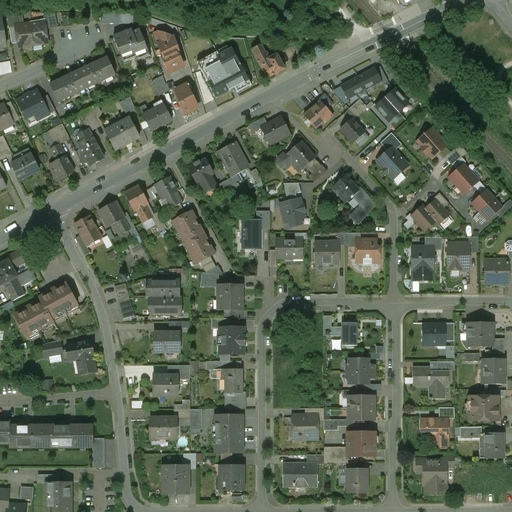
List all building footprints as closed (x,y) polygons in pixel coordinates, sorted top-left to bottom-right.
[(22,15),(7,17),(9,30),(15,29),(15,27),(24,26),(22,15)] [(44,23),(30,25),(33,45),(47,42),(47,43),(48,43),(44,23)] [(24,26),(15,27),(15,29),(19,48),(19,47),(33,45),(30,25),(24,26)] [(139,30),(133,32),(131,30),(113,37),(123,63),(136,58),(137,61),(150,56),(139,30)] [(170,36),(158,33),(155,34),(159,45),(164,59),(164,60),(167,67),(167,69),(169,74),(183,67),(179,58),(180,57),(174,38),(171,39),(170,36)] [(269,59),(262,45),(251,51),(263,73),(261,74),(264,80),(274,75),(274,76),(284,70),(276,55),(269,59)] [(252,86),(244,71),(232,49),(219,56),(217,53),(210,57),(212,60),(199,66),(216,99),(235,89),(238,94),(242,91),(243,91),(244,91),(245,91),(246,91),(247,90),(249,89),(249,87),(252,86)] [(107,58),(50,85),(58,103),(115,76),(107,58)] [(375,69),(358,78),(364,91),(381,82),(375,69)] [(163,77),(155,81),(162,95),(168,91),(163,77)] [(358,78),(341,87),(348,99),(364,91),(358,78)] [(188,85),(178,90),(180,94),(177,96),(180,103),(178,103),(182,110),(181,110),(184,116),(197,109),(194,101),(195,101),(191,94),(192,94),(191,89),(188,85)] [(395,90),(385,99),(399,114),(409,105),(395,90)] [(37,91),(17,101),(27,122),(36,117),(38,121),(49,115),(41,99),(37,91)] [(333,104),(324,94),(318,100),(319,102),(320,102),(327,109),(333,104)] [(359,94),(345,106),(349,110),(360,100),(362,98),(359,94)] [(55,112),(47,96),(41,99),(49,115),(55,112)] [(130,98),(123,101),(128,114),(135,111),(130,98)] [(399,114),(385,99),(378,105),(375,108),(389,123),(399,114)] [(349,110),(348,110),(353,115),(364,105),(360,100),(349,110)] [(19,120),(10,102),(4,106),(13,124),(19,120)] [(162,102),(154,106),(156,110),(143,116),(151,132),(172,121),(162,102)] [(319,102),(304,116),(315,129),(324,121),(325,123),(333,116),(327,109),(320,102),(319,102)] [(3,105),(0,107),(0,130),(13,124),(4,106),(3,105)] [(97,106),(79,114),(88,131),(89,132),(102,125),(93,109),(96,108),(95,107),(97,106)] [(129,118),(105,131),(115,151),(139,138),(129,118)] [(264,118),(248,126),(252,134),(261,129),(261,128),(267,125),(264,118)] [(267,125),(261,128),(261,129),(265,136),(264,140),(266,144),(270,145),(289,135),(280,118),(267,125)] [(365,133),(352,119),(340,130),(353,144),(355,141),(360,146),(368,139),(364,134),(365,133)] [(62,125),(50,131),(51,131),(42,135),(50,150),(58,146),(57,144),(59,143),(69,138),(62,125)] [(89,132),(88,131),(85,133),(83,129),(80,128),(75,131),(74,134),(76,138),(79,144),(78,146),(85,158),(82,159),(84,163),(86,161),(89,167),(104,159),(95,142),(89,132)] [(447,146),(432,129),(418,141),(424,148),(421,150),(426,155),(427,154),(432,159),(438,153),(444,159),(450,153),(445,147),(447,146)] [(391,134),(380,143),(388,152),(392,148),(395,151),(401,145),(391,134)] [(315,159),(301,142),(285,157),(283,155),(278,159),(278,164),(281,168),(286,168),(291,165),(298,173),(306,167),(314,159),(315,159)] [(74,173),(59,143),(57,144),(58,146),(50,150),(56,162),(51,165),(53,169),(51,170),(54,175),(56,174),(59,181),(74,173)] [(235,143),(218,152),(232,177),(234,176),(248,168),(235,143)] [(7,144),(0,147),(0,160),(12,155),(7,144)] [(467,154),(459,145),(454,149),(462,158),(467,154)] [(388,152),(382,156),(384,159),(379,164),(383,169),(382,170),(386,175),(387,174),(393,180),(407,167),(397,156),(398,155),(395,151),(392,148),(388,152)] [(24,159),(23,158),(18,161),(18,162),(11,165),(19,181),(39,171),(31,155),(24,159)] [(205,159),(199,162),(197,162),(195,164),(194,165),(188,168),(196,183),(199,182),(205,193),(216,187),(210,176),(213,174),(205,159)] [(321,166),(314,159),(306,167),(312,174),(313,175),(321,167),(321,166)] [(464,165),(448,178),(456,187),(471,173),(464,165)] [(321,167),(313,175),(312,174),(309,177),(315,183),(327,172),(322,166),(321,166),(321,167)] [(260,178),(256,169),(250,173),(256,185),(262,182),(260,178)] [(471,173),(456,187),(463,195),(479,182),(471,173)] [(238,183),(234,176),(232,177),(232,178),(228,180),(234,192),(240,188),(238,183)] [(345,176),(332,189),(345,203),(351,198),(351,199),(353,197),(360,206),(350,217),(358,224),(375,206),(360,189),(358,190),(345,176)] [(169,178),(155,186),(162,200),(166,198),(172,209),(180,205),(174,194),(177,192),(169,178)] [(228,180),(218,185),(225,197),(234,192),(228,180)] [(299,184),(284,184),(286,197),(287,197),(290,196),(296,194),(301,193),(299,184)] [(148,204),(139,186),(124,194),(134,212),(136,211),(143,223),(152,218),(145,205),(148,204)] [(156,198),(151,188),(146,190),(152,201),(156,198)] [(487,191),(471,204),(479,213),(494,199),(487,191)] [(449,204),(439,194),(433,199),(435,201),(443,209),(444,208),(449,204)] [(494,199),(479,213),(486,221),(502,207),(494,199)] [(291,202),(280,205),(285,224),(289,223),(291,228),(301,225),(300,220),(305,219),(303,214),(305,213),(303,204),(301,205),(300,200),(297,200),(291,202)] [(443,209),(435,201),(425,210),(435,222),(438,225),(448,216),(446,213),(447,212),(444,208),(443,209)] [(124,219),(115,203),(99,211),(108,227),(115,224),(121,235),(129,230),(130,230),(126,223),(124,219)] [(172,209),(170,210),(173,215),(183,210),(180,204),(180,205),(172,209)] [(435,222),(425,210),(422,207),(412,216),(417,222),(416,223),(420,228),(421,227),(425,231),(435,222)] [(183,210),(173,215),(176,220),(186,215),(183,210)] [(186,215),(176,220),(177,223),(174,224),(195,262),(197,260),(198,263),(200,262),(210,257),(214,254),(191,212),(186,215)] [(270,212),(256,212),(256,221),(262,221),(262,230),(270,230),(270,212)] [(159,215),(152,218),(159,233),(167,229),(159,215)] [(101,238),(90,217),(75,225),(80,236),(82,238),(88,234),(93,243),(101,238)] [(131,221),(126,223),(130,230),(129,230),(133,239),(139,236),(131,221)] [(256,221),(242,221),(242,231),(243,241),(242,241),(242,251),(262,251),(262,241),(260,241),(260,231),(262,231),(262,230),(262,221),(256,221)] [(88,234),(82,238),(80,236),(75,239),(85,256),(90,253),(86,246),(93,243),(88,234)] [(345,234),(337,234),(337,242),(339,242),(339,246),(345,246),(345,234)] [(360,234),(345,234),(345,246),(345,248),(356,248),(356,242),(360,242),(360,234)] [(478,238),(468,238),(468,244),(469,244),(469,254),(478,254),(478,238)] [(303,240),(276,240),(276,250),(276,259),(303,259),(303,240)] [(330,245),(315,245),(315,265),(339,265),(339,246),(339,242),(337,242),(330,242),(330,245)] [(360,242),(356,242),(356,248),(356,260),(363,260),(363,264),(371,264),(371,260),(379,260),(379,248),(376,248),(376,242),(360,242)] [(424,249),(422,247),(420,250),(412,250),(412,249),(412,271),(429,271),(429,270),(431,268),(433,268),(433,251),(436,251),(436,244),(428,244),(425,247),(426,248),(424,249)] [(468,244),(448,244),(448,270),(450,270),(452,271),(458,271),(460,270),(469,270),(469,254),(469,244),(468,244)] [(7,259),(7,261),(8,260),(13,268),(23,263),(25,263),(27,262),(21,251),(7,259)] [(210,257),(200,262),(205,273),(216,267),(210,257)] [(1,264),(1,263),(0,263),(0,286),(3,285),(12,302),(25,295),(21,288),(16,278),(18,277),(17,277),(13,268),(8,260),(7,261),(1,264)] [(508,260),(484,260),(484,285),(508,285),(509,275),(509,260),(508,260)] [(31,270),(17,277),(18,277),(16,278),(21,288),(33,282),(32,282),(36,280),(31,270)] [(211,275),(202,273),(201,282),(218,282),(218,275),(211,275)] [(180,280),(149,280),(149,298),(151,299),(180,298),(180,280)] [(25,310),(15,316),(18,323),(22,331),(22,330),(26,337),(53,323),(51,319),(77,305),(74,298),(70,291),(66,284),(55,290),(55,289),(49,292),(50,293),(39,298),(41,302),(31,307),(30,306),(25,309),(25,310)] [(125,284),(114,287),(119,304),(130,301),(125,284)] [(242,286),(218,286),(218,311),(231,311),(242,311),(242,310),(242,286)] [(180,298),(151,299),(151,316),(182,316),(182,298),(180,298)] [(1,307),(4,312),(17,307),(15,301),(1,307)] [(130,301),(119,304),(123,319),(134,316),(130,301)] [(242,311),(231,311),(231,319),(243,319),(243,310),(242,310),(242,311)] [(229,319),(211,319),(211,329),(220,329),(220,328),(229,328),(229,319)] [(492,323),(467,323),(468,347),(492,347),(492,340),(492,323)] [(446,324),(413,324),(422,324),(422,347),(446,347),(446,342),(446,324)] [(454,324),(446,324),(446,342),(454,342),(454,324)] [(357,348),(357,326),(335,326),(336,349),(357,348)] [(229,328),(220,328),(220,329),(220,337),(216,337),(217,346),(220,346),(220,355),(243,355),(243,346),(244,346),(244,337),(243,337),(243,328),(229,328)] [(180,334),(154,334),(154,353),(180,353),(180,334)] [(504,339),(492,340),(492,347),(492,354),(504,354),(504,339)] [(62,355),(62,351),(60,340),(43,345),(45,358),(62,355)] [(91,341),(73,344),(76,359),(76,360),(80,360),(82,373),(79,374),(79,375),(96,372),(94,358),(91,341)] [(63,361),(76,359),(73,344),(66,346),(67,350),(62,351),(62,355),(63,361)] [(479,354),(464,354),(464,362),(479,362),(479,354)] [(368,360),(348,360),(348,366),(346,366),(346,372),(374,372),(374,366),(368,366),(368,360)] [(504,360),(482,360),(482,385),(504,385),(504,360)] [(222,362),(206,362),(206,371),(220,371),(222,371),(222,362)] [(190,366),(168,366),(168,376),(178,376),(178,380),(190,380),(190,366)] [(447,371),(430,372),(430,368),(413,368),(414,387),(429,387),(429,400),(432,400),(432,399),(444,399),(444,387),(447,387),(447,371)] [(242,370),(224,370),(224,371),(222,371),(220,371),(221,379),(224,379),(225,400),(228,400),(228,394),(243,394),(242,370)] [(374,372),(346,372),(346,379),(348,379),(348,385),(369,385),(369,378),(374,378),(374,372)] [(168,376),(154,376),(154,394),(155,395),(155,393),(177,393),(177,395),(178,394),(178,380),(178,376),(168,376)] [(243,394),(228,394),(228,400),(225,400),(225,410),(245,410),(245,403),(243,403),(243,394)] [(374,397),(358,397),(357,397),(348,397),(348,398),(348,409),(374,409),(374,403),(374,397)] [(490,397),(468,397),(469,422),(499,422),(498,397),(490,397)] [(454,408),(438,408),(439,419),(448,419),(454,419),(454,408)] [(324,409),(305,409),(305,418),(317,417),(317,422),(324,422),(324,420),(324,409)] [(374,409),(348,409),(348,420),(349,421),(357,421),(374,421),(374,415),(374,409)] [(190,410),(174,410),(174,418),(177,418),(177,420),(190,420),(190,410)] [(202,410),(190,410),(190,420),(190,430),(203,430),(202,410)] [(243,416),(215,416),(215,426),(216,426),(216,445),(215,445),(215,454),(220,454),(232,454),(243,454),(243,416)] [(305,418),(292,418),(292,436),(298,436),(302,440),(308,440),(309,439),(318,439),(317,422),(317,417),(305,418)] [(174,418),(150,419),(150,439),(177,439),(177,420),(177,418),(174,418)] [(439,419),(427,419),(427,429),(432,434),(432,440),(439,447),(448,447),(448,419),(439,419)] [(338,420),(324,420),(324,422),(324,431),(338,431),(338,427),(338,420)] [(9,422),(0,422),(0,444),(9,444),(9,448),(18,448),(84,448),(92,448),(93,448),(93,439),(93,426),(9,426),(9,422)] [(481,428),(460,428),(460,439),(471,439),(471,435),(481,435),(481,428)] [(375,433),(347,433),(347,448),(347,457),(348,457),(358,457),(358,458),(359,458),(359,457),(375,457),(375,447),(376,446),(375,446),(375,436),(376,436),(375,435),(375,433)] [(504,434),(484,434),(484,439),(484,448),(479,448),(479,459),(504,459),(504,434)] [(104,439),(93,439),(93,448),(92,448),(92,468),(104,468),(104,439)] [(347,448),(324,448),(324,456),(324,464),(346,463),(347,463),(348,463),(348,457),(347,457),(347,448)] [(196,454),(183,455),(183,466),(188,466),(188,470),(196,470),(196,454)] [(232,454),(220,454),(220,466),(222,466),(232,466),(232,454)] [(455,454),(443,454),(443,460),(446,460),(446,467),(455,467),(455,454)] [(324,456),(307,456),(307,464),(316,464),(316,465),(324,465),(324,464),(324,456)] [(443,460),(416,460),(416,461),(420,461),(420,470),(425,470),(426,479),(427,479),(429,480),(429,484),(424,484),(424,485),(426,485),(425,494),(446,494),(446,467),(446,460),(443,460)] [(307,464),(284,464),(284,487),(293,487),(293,489),(295,489),(295,487),(316,487),(316,465),(316,464),(307,464)] [(183,466),(163,467),(164,481),(164,495),(188,495),(188,470),(188,466),(183,466)] [(232,466),(222,466),(222,491),(243,491),(243,466),(232,466)] [(358,470),(346,470),(346,486),(349,486),(349,493),(368,493),(368,476),(365,476),(365,470),(358,470)] [(58,483),(47,483),(47,493),(49,493),(49,506),(47,506),(46,511),(70,511),(71,483),(58,483)] [(33,488),(21,487),(20,499),(33,500),(33,488)] [(0,511),(25,511),(26,506),(8,504),(9,491),(0,490),(0,511)]
